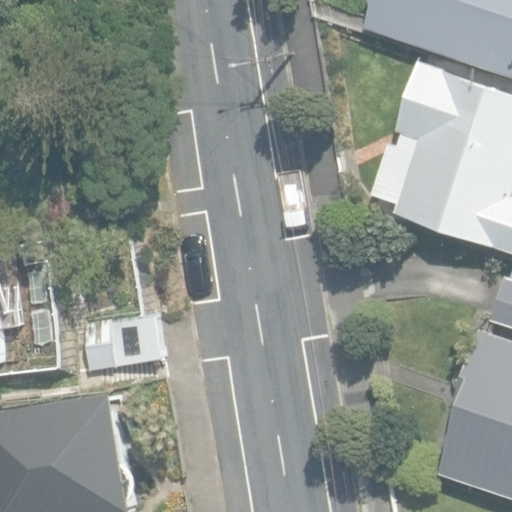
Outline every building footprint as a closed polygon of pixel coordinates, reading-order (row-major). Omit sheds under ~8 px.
[(511,0),(379,0),(372,25),(511,70),(511,0)] [(402,210),(511,245),(511,86),(426,59),(404,127),(405,127),(411,129),(407,144),(396,140),(379,191),(405,199),(402,210)] [(497,318),(511,322),(511,274),(511,275),(511,274),(497,318)] [(0,398),(5,398),(1,369),(20,366),(9,293),(0,294),(0,398)] [(91,326),(97,367),(164,358),(161,316),(91,326)] [(448,470),(511,491),(511,333),(489,326),(459,417),(466,418),(448,470)] [(0,511),(112,511),(142,507),(123,389),(0,408),(0,511)]
